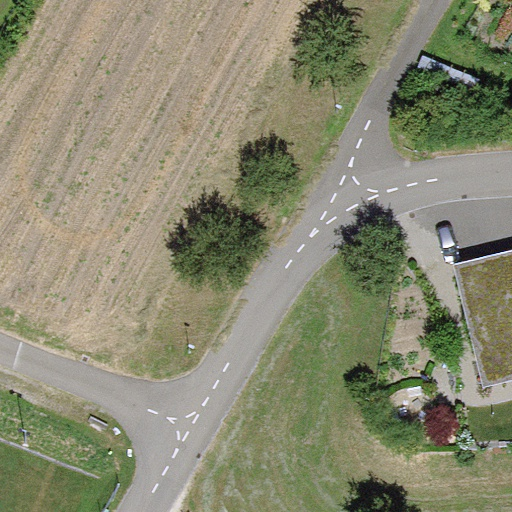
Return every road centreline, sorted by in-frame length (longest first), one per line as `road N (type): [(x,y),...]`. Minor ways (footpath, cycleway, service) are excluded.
road 1 (unclassified): [(348,194),(292,260),(192,425)]
road 2 (residential): [(435,0),(378,97),(354,151),(348,194)]
road 3 (residential): [(192,425),(0,346)]
road 4 (unclassified): [(511,176),(348,194)]
